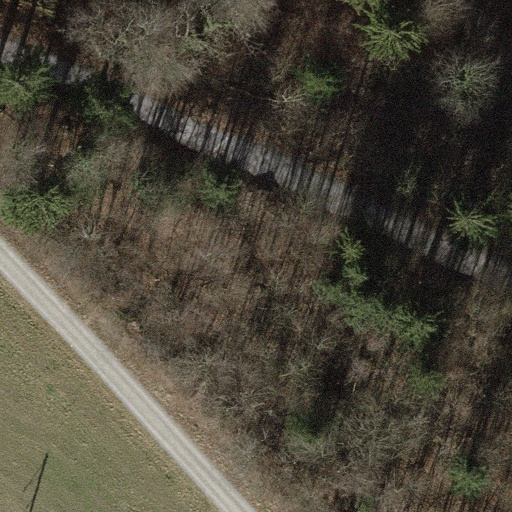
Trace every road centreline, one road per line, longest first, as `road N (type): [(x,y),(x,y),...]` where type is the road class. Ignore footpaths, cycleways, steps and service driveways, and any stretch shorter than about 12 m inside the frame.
road 1 (track): [(0,41),(511,278)]
road 2 (track): [(0,248),(242,511)]
